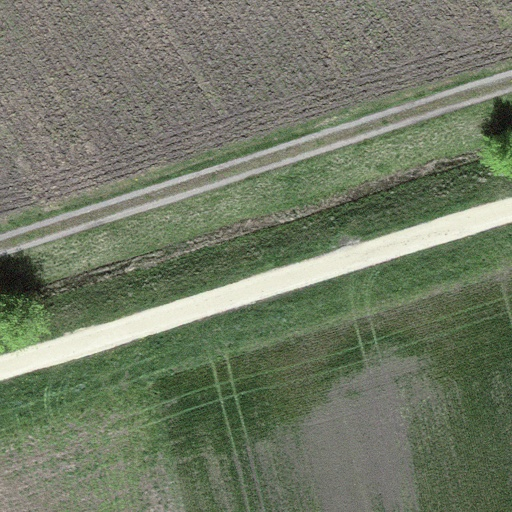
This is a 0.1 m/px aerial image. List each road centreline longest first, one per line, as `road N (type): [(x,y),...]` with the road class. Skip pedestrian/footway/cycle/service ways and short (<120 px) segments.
road 1 (track): [(511,83),(0,244)]
road 2 (track): [(511,211),(0,367)]
